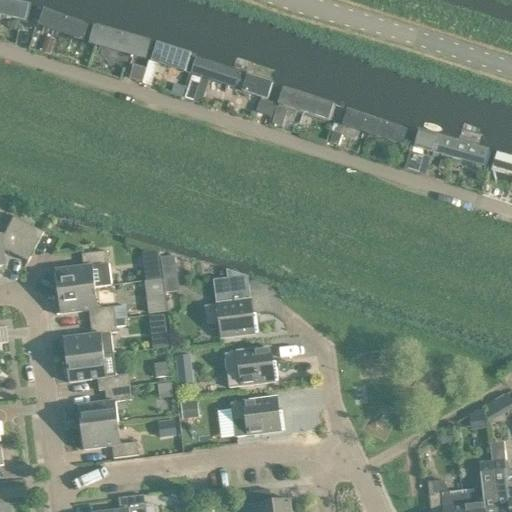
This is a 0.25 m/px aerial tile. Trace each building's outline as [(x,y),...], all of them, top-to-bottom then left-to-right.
[(0,0),(0,13),(25,19),(28,3),(14,0),(0,0)] [(39,22),(82,37),(87,22),(44,7),(39,22)] [(150,38),(95,22),(91,38),(146,53),(150,38)] [(50,54),(55,39),(46,36),(41,51),(50,54)] [(154,58),(187,69),(193,50),(159,40),(154,58)] [(273,80),(197,55),(192,70),(268,96),(273,80)] [(152,86),(158,63),(149,61),(143,84),(152,86)] [(139,80),(143,69),(134,66),(130,78),(139,80)] [(193,100),(200,78),(192,75),(184,98),(193,100)] [(280,98),(331,115),(336,99),(286,82),(280,98)] [(275,104),(266,101),(262,114),(271,116),(275,104)] [(287,110),(277,107),(273,122),(282,125),(287,110)] [(344,125),(403,141),(408,124),(349,107),(344,125)] [(415,144),(484,164),(489,147),(420,128),(415,144)] [(329,142),(338,146),(342,134),(334,131),(329,142)] [(493,165),(511,170),(511,154),(498,150),(493,165)] [(410,152),(404,168),(418,173),(423,156),(410,152)] [(3,252),(5,252),(7,251),(28,262),(43,232),(13,217),(4,233),(0,233),(0,266),(5,266),(3,252)] [(83,267),(55,270),(57,292),(95,288),(111,286),(107,251),(82,255),(83,267)] [(162,267),(146,269),(148,280),(163,278),(162,267)] [(179,291),(177,274),(164,276),(166,293),(179,291)] [(58,297),(54,298),(56,315),(89,311),(90,323),(115,320),(114,307),(97,309),(95,288),(57,292),(58,297)] [(250,300),(216,304),(215,304),(215,305),(204,306),(206,325),(218,323),(220,339),(254,335),(254,334),(256,333),(254,314),(251,314),(250,300)] [(126,305),(114,307),(115,320),(123,319),(127,318),(126,305)] [(165,315),(150,317),(152,333),(167,331),(165,315)] [(92,335),(63,339),(66,361),(103,356),(113,355),(111,333),(117,333),(115,320),(90,323),(92,335)] [(235,352),(225,353),(229,388),(240,387),(274,382),(274,381),(276,381),(274,362),(271,362),(269,348),(235,352)] [(103,356),(66,361),(69,383),(97,379),(99,391),(105,391),(104,390),(130,387),(128,374),(116,376),(113,355),(103,356)] [(190,356),(177,357),(179,374),(192,373),(190,356)] [(362,375),(386,374),(385,362),(361,363),(362,375)] [(155,364),(156,378),(168,377),(167,363),(155,364)] [(106,403),(77,406),(80,428),(118,423),(115,402),(131,400),(130,387),(104,390),(105,391),(106,403)] [(242,402),(229,404),(231,422),(233,437),(246,436),(246,437),(280,433),(280,430),(283,431),(280,411),(278,412),(276,397),(242,401),(242,402)] [(198,416),(196,402),(181,404),(183,417),(198,416)] [(485,405),(470,414),(471,422),(486,420),(485,405)] [(174,421),(159,422),(161,438),(176,436),(174,421)] [(118,423),(80,428),(83,450),(112,447),(113,459),(138,455),(136,443),(120,445),(118,423)] [(454,424),(441,431),(443,443),(456,441),(454,424)] [(505,446),(489,448),(491,462),(491,466),(496,511),(511,511),(511,477),(507,463),(505,446)] [(476,489),(460,491),(463,511),(496,511),(491,466),(482,467),(476,489)] [(444,480),(427,481),(429,496),(429,497),(430,511),(463,511),(460,491),(449,492),(444,480)] [(271,502),(269,490),(245,493),(247,505),(254,504),(254,511),(290,511),(288,499),(271,502)] [(120,510),(106,511),(145,511),(145,508),(143,495),(118,498),(120,510)]
